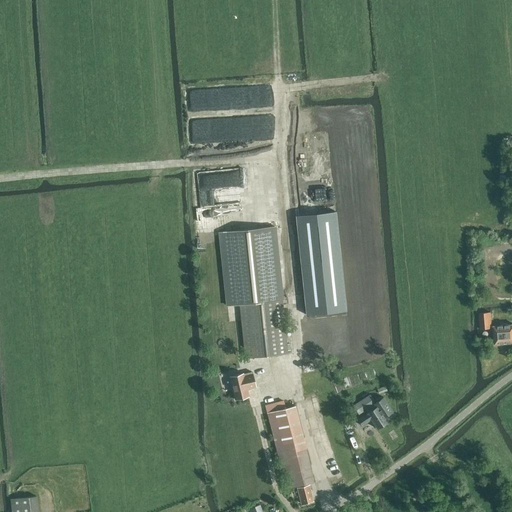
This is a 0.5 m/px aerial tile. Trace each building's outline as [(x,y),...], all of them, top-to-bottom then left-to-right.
[(347,320),(337,221),(297,225),(307,325),(347,320)] [(275,226),(220,232),(228,306),(240,305),(245,358),(288,354),(275,226)] [(482,330),(493,329),(492,313),(480,314),(482,330)] [(496,345),(511,344),(511,343),(511,323),(495,325),(496,345)] [(252,373),(252,372),(243,374),(243,373),(230,376),(236,400),(249,396),(247,389),(256,386),(253,373),(252,373)] [(370,394),(353,406),(359,414),(365,410),(375,402),(370,394)] [(367,413),(358,419),(362,426),(371,419),(377,429),(388,422),(385,417),(393,412),(383,397),(375,402),(365,410),(367,413)] [(286,489),(314,481),(296,405),(267,412),(286,489)] [(302,503),(313,499),(309,484),(297,487),(302,503)] [(36,511),(34,497),(12,499),(13,511),(36,511)]
